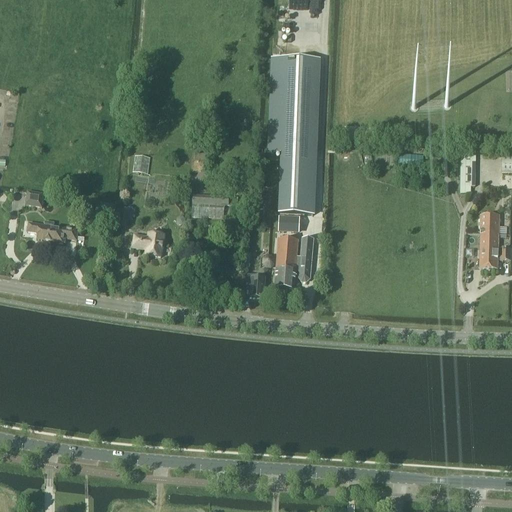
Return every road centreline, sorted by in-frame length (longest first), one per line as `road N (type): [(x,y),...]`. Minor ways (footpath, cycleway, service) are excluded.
road 1 (tertiary): [(511,337),(208,319),(0,286)]
road 2 (tertiary): [(0,439),(73,453),(475,483)]
